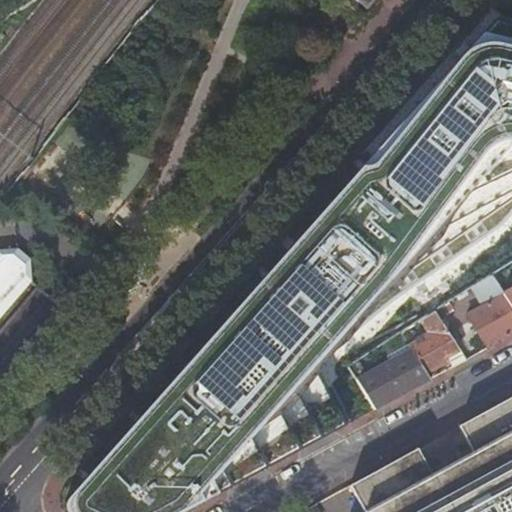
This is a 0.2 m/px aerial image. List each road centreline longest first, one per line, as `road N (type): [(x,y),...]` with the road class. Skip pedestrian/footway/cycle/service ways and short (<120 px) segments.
road 1 (secondary): [(0,490),(444,0)]
road 2 (residential): [(511,366),(248,511),(0,506)]
